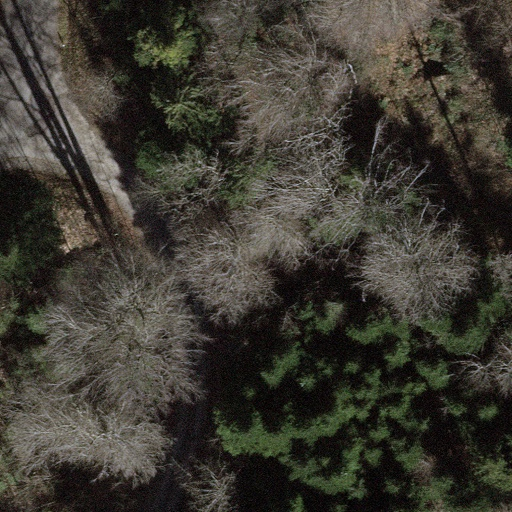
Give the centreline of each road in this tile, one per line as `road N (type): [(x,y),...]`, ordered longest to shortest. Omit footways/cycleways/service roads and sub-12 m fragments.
road 1 (track): [(36,98),(140,194),(202,314),(187,470),(160,511)]
road 2 (unclassified): [(0,121),(36,98),(44,0)]
